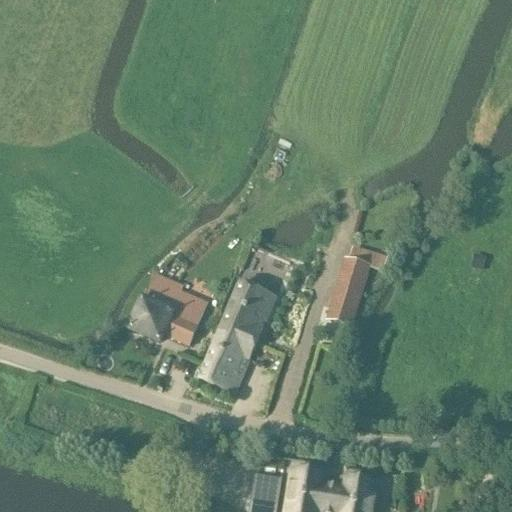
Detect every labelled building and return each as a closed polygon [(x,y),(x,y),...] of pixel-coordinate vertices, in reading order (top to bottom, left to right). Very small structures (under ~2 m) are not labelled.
[(387,259),(373,255),(369,268),(383,273),(387,259)] [(221,330),(256,345),(274,298),(240,284),(221,330)] [(178,302),(149,290),(131,332),(160,344),(162,338),(188,349),(196,332),(170,320),(178,302)] [(339,292),(330,322),(351,328),(360,299),(339,292)] [(234,398),(256,345),(221,330),(199,383),(234,398)] [(326,479),(293,474),(287,511),(372,511),(377,487),(344,482),(343,488),(325,486),(326,479)] [(481,510),(495,511),(503,511),(508,483),(486,480),(481,510)]
